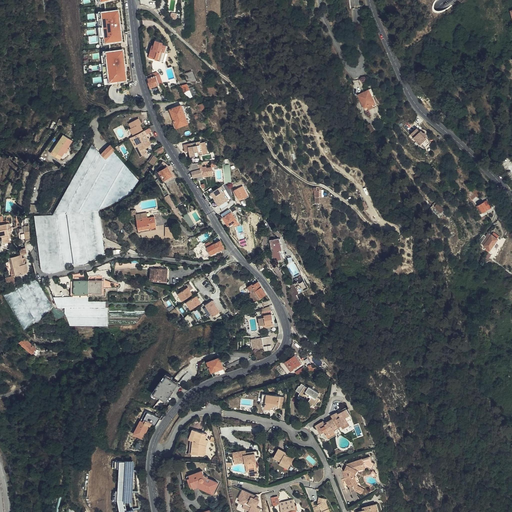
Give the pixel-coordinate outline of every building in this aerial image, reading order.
[(122,42),(119,11),(99,13),(103,44),(122,42)] [(163,61),(167,46),(162,44),(162,42),(155,40),(154,45),(152,45),(149,55),(155,57),(155,59),(163,61)] [(126,78),(122,48),(101,50),(105,82),(126,78)] [(191,72),(184,75),(187,83),(195,80),(191,72)] [(154,76),(156,81),(157,80),(159,85),(162,84),(159,74),(154,76)] [(157,85),(156,81),(154,76),(153,75),(152,75),(151,76),(151,77),(148,78),(149,82),(148,83),(150,88),(157,85)] [(184,83),(177,84),(178,87),(180,87),(182,93),(187,92),(184,83)] [(366,105),(365,103),(360,104),(363,119),(375,116),(374,110),(372,103),(372,101),(367,103),(368,105),(366,105)] [(187,124),(180,105),(169,109),(175,124),(176,128),(187,124)] [(132,129),(131,129),(134,136),(135,137),(133,137),(139,146),(144,156),(148,153),(145,148),(152,143),(144,130),(143,130),(140,125),(142,124),(139,118),(129,124),(132,129)] [(422,134),(423,134),(420,131),(419,132),(416,129),(410,135),(423,149),(430,142),(425,137),(422,134)] [(133,137),(132,138),(130,139),(136,148),(139,146),(133,137),(135,137),(134,136),(133,137)] [(62,158),(64,153),(65,149),(69,141),(58,137),(52,153),(50,152),(49,155),(56,158),(57,156),(62,158)] [(208,153),(206,142),(200,143),(200,142),(197,142),(197,145),(194,146),(193,143),(188,144),(190,151),(191,157),(196,156),(196,153),(199,152),(200,155),(208,153)] [(190,151),(188,144),(183,145),(182,147),(186,152),(190,151)] [(106,159),(115,149),(110,145),(102,153),(101,154),(106,159)] [(142,157),(144,156),(139,146),(136,148),(142,157)] [(157,155),(164,151),(161,146),(154,151),(157,155)] [(153,164),(157,158),(153,155),(149,162),(153,164)] [(164,179),(165,182),(175,176),(174,173),(172,170),(174,169),(171,164),(169,165),(162,161),(161,162),(163,163),(166,167),(167,166),(172,175),(164,179)] [(172,175),(167,166),(166,167),(163,163),(161,162),(155,171),(160,179),(163,177),(164,179),(172,175)] [(197,163),(189,164),(190,167),(188,169),(191,172),(199,170),(198,165),(197,163)] [(229,163),(222,164),(224,183),(232,182),(229,163)] [(191,172),(193,178),(202,175),(202,177),(213,174),(211,167),(206,168),(202,169),(202,167),(201,164),(198,165),(199,170),(191,172)] [(222,185),(221,186),(229,198),(231,197),(222,185)] [(242,185),(234,190),(239,200),(246,196),(243,191),(245,190),(242,185)] [(229,198),(221,186),(211,193),(219,205),(229,198)] [(169,195),(165,197),(173,210),(176,208),(169,195)] [(483,203),(479,206),(476,207),(480,215),(491,208),(487,201),(483,203)] [(435,204),(434,205),(441,212),(444,210),(438,204),(436,206),(435,204)] [(157,226),(155,214),(149,215),(148,210),(137,212),(139,228),(157,226)] [(232,210),(224,215),(224,216),(229,223),(234,220),(235,222),(236,223),(239,221),(232,210)] [(188,212),(183,216),(191,226),(195,223),(188,212)] [(2,216),(0,215),(0,232),(0,233),(0,235),(2,235),(3,243),(9,242),(10,242),(10,238),(12,237),(12,233),(10,223),(7,223),(3,224),(2,216)] [(491,250),(500,237),(494,233),(492,235),(489,233),(486,236),(483,234),(478,241),(483,245),(481,247),(486,250),(487,247),(491,250)] [(282,250),(279,239),(278,239),(278,238),(269,240),(272,250),(270,251),(273,261),(281,259),(279,250),(282,250)] [(196,250),(199,256),(204,254),(204,255),(209,253),(209,254),(212,253),(212,252),(217,249),(218,250),(224,247),(220,240),(214,243),(212,241),(196,250)] [(32,271),(29,263),(26,263),(24,254),(13,258),(18,275),(32,271)] [(257,261),(254,264),(259,272),(263,270),(257,261)] [(168,280),(167,269),(154,269),(154,278),(161,278),(161,280),(168,280)] [(311,288),(302,274),(286,283),(290,291),(293,289),(291,285),(298,281),(304,292),(311,288)] [(88,293),(88,280),(75,280),(75,292),(88,293)] [(103,280),(88,280),(88,293),(103,293),(103,280)] [(256,301),(267,294),(259,281),(253,285),(252,283),(247,287),(256,301)] [(288,295),(294,305),(299,301),(296,296),(304,292),(298,281),(291,285),(293,289),(290,291),(291,293),(288,295)] [(192,294),(188,287),(178,294),(182,301),(192,294)] [(252,303),(256,301),(247,287),(243,290),(252,303)] [(201,303),(196,296),(186,302),(191,309),(201,303)] [(212,300),(205,304),(213,316),(220,311),(212,300)] [(274,323),(271,310),(264,311),(265,319),(259,320),(261,328),(267,327),(266,324),(274,323)] [(264,349),(263,337),(252,339),(254,349),(264,349)] [(29,343),(26,340),(24,343),(23,343),(27,347),(31,349),(33,345),(30,343),(29,343)] [(301,363),(295,355),(287,361),(293,369),(301,363)] [(208,361),(213,377),(220,375),(225,373),(220,357),(208,361)] [(160,396),(166,400),(169,396),(168,396),(174,388),(175,388),(178,384),(171,379),(172,379),(168,376),(167,375),(163,381),(162,380),(157,387),(159,388),(155,393),(160,396)] [(299,385),(296,391),(300,393),(299,394),(305,398),(307,395),(313,398),(310,402),(314,404),(315,402),(318,404),(322,397),(318,395),(321,391),(310,385),(309,387),(302,383),(301,385),(299,385)] [(166,400),(174,405),(179,399),(186,393),(188,391),(178,384),(175,388),(174,388),(172,391),(168,396),(169,396),(166,400)] [(348,423),(347,422),(351,420),(345,409),(331,417),(332,420),(324,424),(324,423),(316,427),(321,436),(325,433),(326,436),(330,434),(331,435),(335,433),(333,430),(338,428),(337,427),(340,425),(341,427),(348,423)] [(134,433),(143,439),(152,424),(156,416),(148,412),(143,422),(141,421),(134,433)] [(152,424),(157,427),(160,421),(162,419),(156,416),(152,424)] [(196,430),(193,428),(189,439),(190,439),(192,440),(193,440),(192,453),(205,455),(206,445),(207,442),(204,441),(205,438),(207,433),(202,431),(202,432),(196,430)] [(288,454),(278,449),(273,458),(280,462),(279,464),(283,467),(285,464),(291,468),(294,463),(292,462),(294,458),(290,456),(288,455),(288,454)] [(246,450),(233,452),(235,463),(245,462),(247,472),(248,472),(248,477),(257,475),(255,452),(246,453),(246,451),(246,450)] [(340,474),(343,482),(346,481),(347,483),(350,490),(356,488),(357,485),(355,479),(357,479),(360,472),(369,469),(373,471),(376,465),(372,462),(370,457),(347,466),(344,472),(340,474)] [(125,499),(131,499),(133,461),(116,460),(116,467),(121,468),(119,489),(117,489),(116,498),(119,498),(125,499)] [(190,479),(192,487),(197,485),(213,493),(218,484),(210,480),(209,483),(206,481),(207,478),(204,476),(202,471),(195,474),(195,476),(190,479)] [(360,487),(357,479),(355,479),(357,485),(356,488),(350,490),(352,494),(356,492),(361,493),(363,493),(365,490),(360,487)] [(257,496),(243,490),(239,499),(241,500),(240,502),(245,504),(246,502),(253,505),(250,510),(253,511),(260,511),(262,508),(257,506),(260,500),(259,500),(260,498),(259,497),(259,496),(258,496),(257,496)] [(312,511),(329,511),(326,504),(324,505),(323,502),(324,498),(318,497),(316,505),(315,505),(314,502),(310,504),(312,511)] [(297,511),(298,511),(297,511),(297,510),(295,510),(294,505),(293,499),(278,502),(280,511),(297,511)] [(245,504),(244,508),(250,510),(253,505),(246,502),(245,504)] [(379,511),(377,503),(362,507),(363,509),(358,511),(355,511),(379,511)]
